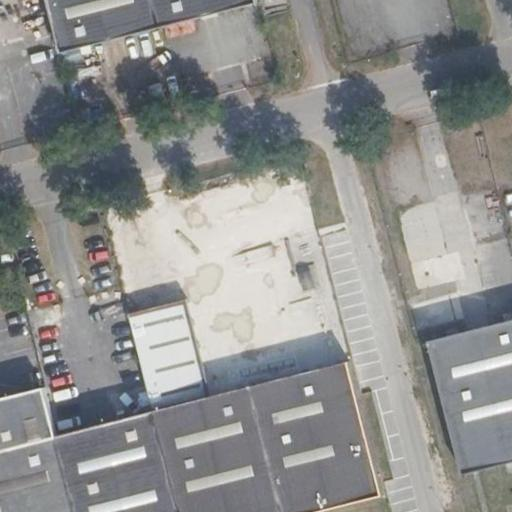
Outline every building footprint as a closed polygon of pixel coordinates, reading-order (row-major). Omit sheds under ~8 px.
[(50,0),(63,52),(260,2),(259,0),(50,0)] [(154,411),(179,511),(318,511),(384,495),(350,362),(212,397),(187,299),(129,314),(154,411)] [(464,475),(511,463),(511,320),(430,341),(464,475)] [(0,398),(0,511),(75,511),(56,436),(44,388),(0,398)] [(56,436),(75,511),(179,511),(154,411),(56,436)]
